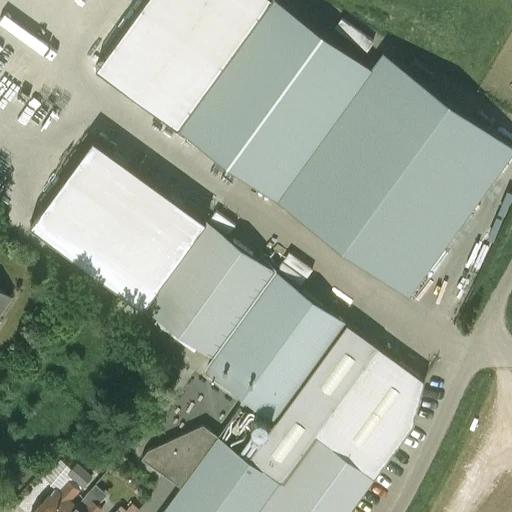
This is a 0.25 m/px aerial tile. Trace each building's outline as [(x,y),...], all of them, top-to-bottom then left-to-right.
[(143,0),(97,64),(178,123),(176,126),(276,199),(277,198),(409,293),(511,150),(511,142),(384,50),(373,67),(280,0),(143,0)] [(92,137),(30,223),(143,305),(213,357),(205,368),(275,419),(249,457),(218,434),(203,423),(148,448),(142,457),(181,485),(160,511),(347,511),(374,476),(373,475),(412,423),(423,378),(423,377),(379,346),(348,322),(276,270),(206,219),(205,220),(92,137)] [(0,286),(0,306),(9,292),(0,286)] [(44,477),(55,487),(33,511),(68,511),(75,505),(70,500),(81,488),(80,488),(92,474),(77,461),(71,467),(61,458),(44,477)] [(75,505),(68,511),(100,511),(103,508),(86,493),(76,505),(75,505)] [(120,504),(113,511),(134,511),(139,508),(132,502),(126,509),(120,504)]
